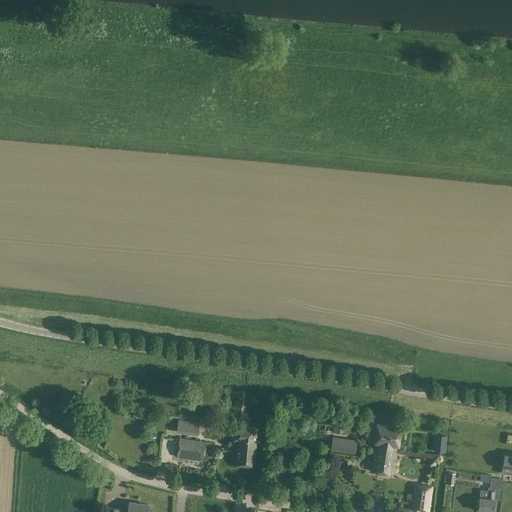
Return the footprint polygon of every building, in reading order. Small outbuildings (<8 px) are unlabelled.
[(199,424),(178,421),(177,431),(198,434),(199,424)] [(374,442),(373,447),(397,450),(398,446),(399,446),(401,427),(376,424),(374,442)] [(258,427),(235,425),(233,440),(238,440),(236,466),(254,467),(258,427)] [(435,452),(445,453),(446,436),(436,435),(435,452)] [(357,441),(333,437),(331,450),(355,453),(357,441)] [(200,441),(179,438),(176,457),(197,460),(200,441)] [(394,474),(397,450),(373,447),(370,471),(394,474)] [(501,474),(511,475),(511,467),(511,461),(511,455),(504,454),(501,474)] [(430,458),(426,461),(432,469),(436,465),(437,458),(430,458)] [(455,474),(447,473),(446,484),(454,485),(455,474)] [(491,475),(481,474),(480,481),(490,483),(490,487),(488,487),(488,490),(480,490),(479,498),(478,510),(492,511),(493,511),(495,499),(494,499),(495,488),(501,489),(502,479),(491,478),(491,475)] [(429,511),(433,485),(414,483),(410,510),(424,511),(429,511)] [(148,505),(129,502),(127,511),(150,511),(147,511),(148,505)]
